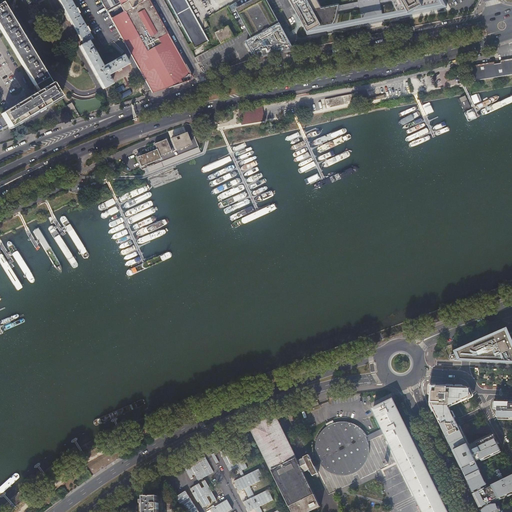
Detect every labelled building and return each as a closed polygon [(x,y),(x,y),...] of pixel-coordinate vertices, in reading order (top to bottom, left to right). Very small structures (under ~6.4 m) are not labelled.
[(0,0),(0,29),(34,86),(47,78),(0,0)] [(58,0),(82,44),(78,46),(101,85),(102,88),(111,83),(107,76),(127,64),(122,56),(102,67),(87,41),(91,39),(87,31),(88,31),(86,27),(85,27),(77,13),(78,12),(76,8),(75,9),(69,0),(58,0)] [(100,0),(120,37),(151,93),(190,80),(191,78),(188,73),(148,0),(100,0)] [(203,31),(185,0),(167,0),(194,49),(208,41),(203,31)] [(266,0),(253,0),(236,10),(247,30),(252,39),(246,42),(255,58),(292,50),(293,48),(266,0)] [(363,20),(364,25),(367,24),(367,22),(376,20),(377,23),(381,22),(380,17),(378,5),(391,2),(398,13),(400,18),(445,9),(440,0),(288,0),(296,14),(295,14),(308,37),(323,33),(325,33),(327,32),(329,31),(330,30),(331,29),(333,27),(334,25),(335,24),(335,22),(336,21),(338,13),(360,8),(363,20)] [(219,39),(221,44),(234,38),(228,27),(215,34),(216,35),(215,35),(218,39),(219,39)] [(192,51),(195,57),(201,53),(198,48),(192,51)] [(472,81),(511,74),(511,58),(500,60),(500,62),(497,63),(495,63),(494,61),(469,66),(472,81)] [(112,76),(114,82),(122,79),(120,73),(112,76)] [(410,80),(413,92),(420,90),(420,89),(423,88),(423,86),(426,85),(425,78),(421,78),(421,77),(417,78),(418,80),(414,81),(414,80),(410,80)] [(59,97),(47,78),(34,86),(38,91),(4,111),(0,114),(2,116),(7,124),(9,127),(59,97)] [(511,92),(477,98),(476,99),(475,101),(476,102),(477,103),(478,104),(511,98),(511,92)] [(357,102),(355,93),(324,99),(326,108),(357,102)] [(419,109),(415,110),(413,111),(412,112),(411,113),(411,115),(413,116),(414,117),(416,117),(468,108),(470,107),(471,106),(471,103),(470,101),(469,101),(467,100),(447,104),(419,109)] [(262,107),(238,111),(241,124),(264,120),(262,107)] [(392,110),(374,113),(373,114),(372,115),(372,116),(373,118),(374,119),(375,119),(393,115),(394,115),(395,114),(395,113),(395,112),(395,111),(394,110),(393,110),(392,110)] [(370,113),(368,114),(347,118),(346,119),(345,121),(347,123),(348,123),(369,118),(371,118),(372,116),(372,115),(371,114),(370,113)] [(344,120),(342,120),(322,125),(320,125),(318,127),(318,128),(317,129),(318,130),(319,130),(321,130),(323,130),(343,125),(346,124),(344,120)] [(425,125),(426,124),(425,121),(424,121),(405,125),(403,125),(403,127),(404,129),(406,129),(425,125)] [(398,122),(391,123),(392,131),(400,130),(398,122)] [(432,127),(431,127),(408,131),(406,132),(405,134),(406,135),(408,135),(432,132),(432,131),(432,129),(432,127)] [(171,138),(172,140),(174,144),(176,150),(191,144),(188,136),(187,132),(179,135),(171,138)] [(292,132),(290,132),(266,138),(265,139),(264,141),(266,143),(267,143),(291,137),(293,136),(294,135),(294,133),(292,132)] [(397,140),(400,138),(400,137),(399,135),(396,135),(387,138),(385,140),(383,143),(386,144),(390,143),(397,140)] [(375,162),(377,162),(413,144),(414,144),(415,142),(415,141),(415,140),(414,139),(413,139),(412,138),(410,139),(374,156),(373,157),(372,158),(372,159),(372,160),(373,161),(374,162),(375,162)] [(166,139),(160,141),(155,144),(155,145),(141,151),(142,155),(137,157),(141,167),(161,159),(160,156),(171,152),(167,140),(166,139)] [(261,139),(259,139),(238,144),(237,145),(237,147),(238,149),(239,149),(260,144),(262,143),(263,142),(263,141),(262,140),(261,139)] [(381,148),(377,140),(368,144),(372,152),(381,148)] [(206,158),(233,151),(236,150),(236,147),(234,145),(232,145),(204,153),(201,154),(200,157),(203,159),(206,158)] [(343,154),(330,159),(330,160),(329,161),(329,162),(330,163),(331,163),(332,163),(344,157),(345,157),(346,156),(345,155),(345,154),(344,153),(343,154)] [(323,173),(348,162),(349,161),(347,157),(346,157),(321,168),(320,171),(323,173)] [(369,166),(366,159),(357,163),(360,170),(369,166)] [(321,163),(307,169),(306,170),(305,171),(305,172),(306,173),(307,174),(308,173),(323,167),(323,166),(324,165),(324,164),(323,163),(322,163),(321,163)] [(356,172),(353,165),(341,170),(344,178),(356,172)] [(292,187),(317,176),(318,175),(316,171),(315,171),(289,182),(288,183),(288,185),(290,186),(292,187)] [(305,187),(297,190),(296,192),(296,194),(298,196),(300,196),(307,193),(337,180),(340,178),(340,176),(340,175),(339,173),(337,173),(334,174),(305,187)] [(137,191),(127,195),(126,197),(126,199),(128,200),(129,200),(150,190),(152,188),(151,185),(148,186),(137,191)] [(260,201),(286,191),(286,190),(285,185),(283,185),(258,196),(257,198),(257,200),(258,201),(260,201)] [(153,191),(132,201),(131,202),(131,204),(132,206),(134,206),(155,196),(157,194),(155,191),(153,191)] [(286,195),(262,206),(261,208),(260,211),(262,213),(264,213),(289,202),(295,198),(294,195),(293,194),(286,195)] [(156,198),(135,208),(134,209),(134,211),(135,212),(137,212),(158,203),(160,201),(158,198),(156,198)] [(124,204),(122,199),(120,199),(114,202),(108,204),(107,206),(107,209),(109,210),(110,210),(123,205),(124,204)] [(161,203),(141,212),(137,214),(137,217),(139,219),(143,218),(163,208),(164,207),(162,203),(161,203)] [(129,214),(127,208),(125,209),(113,214),(112,216),(112,218),(113,220),(115,220),(127,215),(129,214)] [(140,222),(139,225),(141,225),(143,225),(161,217),(162,216),(163,215),(163,213),(162,213),(161,213),(160,213),(141,221),(140,222)] [(129,216),(118,221),(118,222),(118,224),(119,226),(121,226),(131,221),(132,220),(130,216),(129,216)] [(163,224),(172,220),(170,216),(161,219),(151,223),(144,227),(142,228),(142,230),(144,232),(146,232),(153,229),(163,224)] [(63,218),(62,219),(62,221),(63,223),(65,224),(71,226),(105,236),(107,235),(108,235),(109,232),(109,231),(107,229),(67,218),(65,217),(63,218)] [(119,232),(121,232),(124,231),(134,226),(135,225),(134,224),(133,223),(132,223),(122,227),(119,229),(118,231),(119,232)] [(147,234),(145,236),(147,237),(151,236),(154,235),(159,233),(163,231),(167,228),(167,226),(166,225),(162,226),(157,228),(153,230),(149,232),(147,234)] [(125,233),(124,234),(125,235),(128,235),(130,235),(138,231),(136,226),(128,230),(126,231),(125,233)] [(153,239),(151,241),(149,243),(148,245),(150,246),(153,246),(156,245),(170,237),(176,233),(175,230),(168,232),(153,239)] [(128,242),(139,236),(139,234),(137,232),(127,237),(125,239),(124,240),(123,242),(125,242),(127,243),(128,242)] [(48,233),(47,234),(47,237),(49,238),(51,239),(91,251),(93,251),(94,250),(94,247),(94,246),(93,245),(60,235),(53,233),(51,233),(48,233)] [(175,238),(154,248),(153,249),(153,251),(155,253),(156,252),(177,242),(179,240),(177,237),(175,238)] [(19,242),(17,243),(18,245),(19,247),(21,248),(25,249),(58,262),(60,262),(61,261),(62,258),(62,257),(61,256),(23,242),(21,241),(19,242)] [(144,244),(142,242),(132,247),(130,248),(129,250),(129,251),(130,252),(132,252),(133,252),(144,246),(144,244)] [(177,244),(156,255),(155,256),(155,258),(157,259),(158,259),(179,248),(181,247),(180,244),(177,244)] [(137,259),(148,253),(148,251),(146,249),(136,254),(134,256),(133,257),(132,259),(134,259),(136,260),(137,259)] [(2,255),(0,256),(0,258),(2,259),(4,261),(41,275),(43,275),(44,274),(45,271),(45,270),(43,269),(12,257),(6,255),(4,254),(2,255)] [(140,266),(151,261),(151,258),(149,257),(139,262),(137,263),(136,265),(135,266),(137,267),(139,267),(140,266)] [(164,258),(163,258),(150,264),(149,265),(148,266),(148,267),(148,268),(149,268),(150,269),(151,269),(152,268),(166,262),(167,261),(167,260),(167,259),(166,258),(165,258),(164,258)] [(19,298),(2,288),(1,288),(0,289),(0,292),(17,302),(18,302),(20,299),(19,298)] [(15,306),(14,305),(0,296),(0,301),(11,309),(12,309),(13,309),(14,308),(15,307),(15,306)] [(511,332),(509,334),(506,329),(468,345),(469,345),(467,346),(466,347),(465,348),(463,349),(462,352),(461,354),(461,355),(459,355),(458,353),(450,356),(450,358),(451,359),(452,360),(453,360),(454,360),(492,363),(511,364),(511,363),(511,332)] [(431,385),(430,398),(431,398),(467,399),(468,399),(467,398),(472,395),(467,387),(431,385)] [(430,398),(430,403),(440,424),(457,425),(466,425),(462,419),(455,419),(449,406),(460,401),(460,403),(467,399),(431,398),(430,398)] [(447,511),(435,486),(437,485),(410,430),(408,431),(392,399),(372,409),(383,431),(385,435),(388,442),(386,443),(412,496),(413,497),(411,498),(418,511),(447,511)] [(511,401),(500,401),(497,401),(493,407),(499,417),(511,417),(511,401)] [(312,463),(309,455),(304,457),(305,458),(298,462),(275,417),(250,427),(291,511),(311,511),(320,508),(303,472),(309,468),(313,476),(318,474),(314,467),(312,463)] [(373,453),(373,451),(373,448),(372,445),(371,441),(370,439),(369,437),(367,434),(366,432),(364,430),(362,428),(360,427),(357,425),(355,424),(351,423),(349,423),(346,422),(343,422),(340,423),(337,423),(334,424),(332,425),(329,427),(327,428),(325,429),(322,432),(321,434),(319,437),(318,440),(317,442),(316,445),(315,448),(315,451),(315,453),(316,456),(316,459),(317,460),(318,463),(319,465),(321,468),(323,470),(325,472),(327,474),(329,476),(332,477),(334,478),(336,479),(339,479),(342,480),(345,480),(348,480),(350,479),(352,479),(356,477),(358,476),(361,474),(363,473),(365,471),(367,469),(368,467),(369,465),(371,462),(372,459),(372,456),(373,453)] [(457,425),(440,424),(459,462),(498,445),(496,442),(498,441),(495,436),(477,443),(478,448),(471,451),(469,447),(468,447),(466,444),(465,442),(465,440),(457,425)] [(385,435),(383,431),(369,437),(370,439),(371,441),(385,435)] [(498,445),(459,462),(483,511),(495,511),(501,510),(499,507),(497,506),(495,503),(491,503),(490,501),(506,494),(507,496),(511,494),(510,492),(511,491),(511,475),(487,486),(484,487),(484,486),(487,485),(476,461),(481,458),(482,461),(485,460),(485,458),(491,455),(491,457),(495,455),(495,453),(501,451),(498,445)] [(213,455),(217,465),(225,462),(226,464),(231,462),(233,469),(238,467),(240,472),(248,468),(244,458),(234,463),(230,452),(227,453),(225,450),(213,455)] [(259,470),(234,479),(239,491),(245,488),(248,495),(253,493),(250,485),(263,480),(259,470)] [(202,483),(184,491),(187,497),(184,498),(189,508),(192,506),(195,511),(203,508),(202,507),(217,500),(207,479),(201,482),(202,483)] [(270,490),(244,500),(249,511),(255,509),(256,511),(262,511),(260,506),(274,500),(270,490)] [(147,497),(144,499),(144,511),(162,511),(162,510),(161,508),(161,505),(162,503),(162,497),(158,497),(158,496),(147,496),(147,497)] [(228,499),(210,509),(212,511),(227,511),(233,509),(228,499)]
